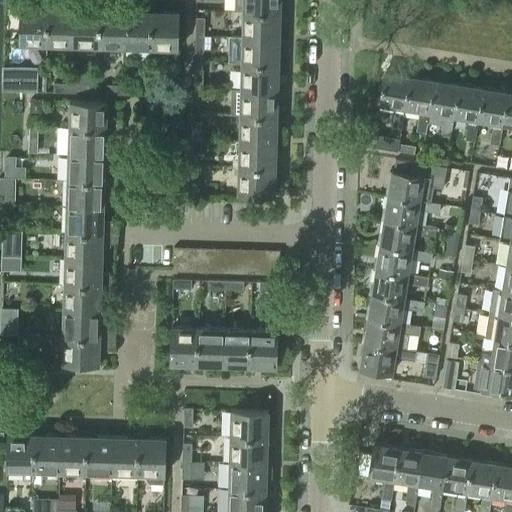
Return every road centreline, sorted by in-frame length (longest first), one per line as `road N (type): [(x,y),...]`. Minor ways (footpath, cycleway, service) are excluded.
road 1 (residential): [(320,238),(330,0)]
road 2 (residential): [(320,238),(123,232)]
road 3 (residential): [(511,420),(320,393)]
road 4 (residential): [(320,393),(320,238)]
